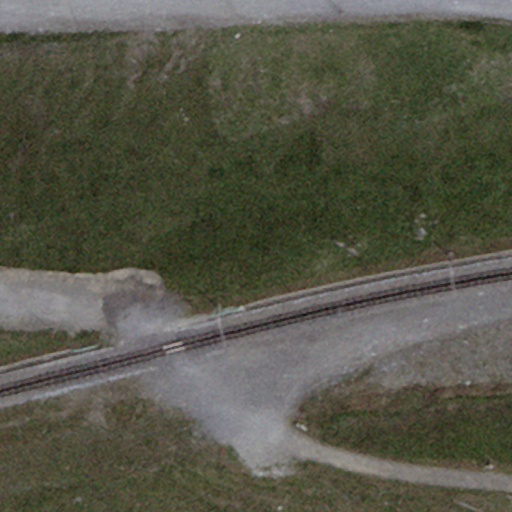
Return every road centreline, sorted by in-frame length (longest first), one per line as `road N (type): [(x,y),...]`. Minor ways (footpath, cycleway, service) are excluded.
road 1 (track): [(511,303),(411,321),(206,387)]
road 2 (track): [(0,2),(250,0)]
road 3 (track): [(0,301),(120,320),(173,347),(206,387)]
road 4 (track): [(206,387),(147,428),(0,464)]
road 5 (track): [(382,0),(511,8)]
